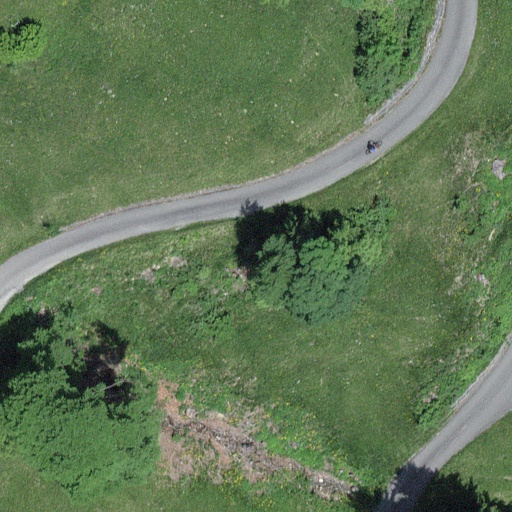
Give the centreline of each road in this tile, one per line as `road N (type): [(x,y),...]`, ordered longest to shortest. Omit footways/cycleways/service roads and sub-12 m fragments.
road 1 (track): [(0,292),(104,232),(309,181),(400,130),(443,67),(458,0)]
road 2 (track): [(511,380),(391,511)]
